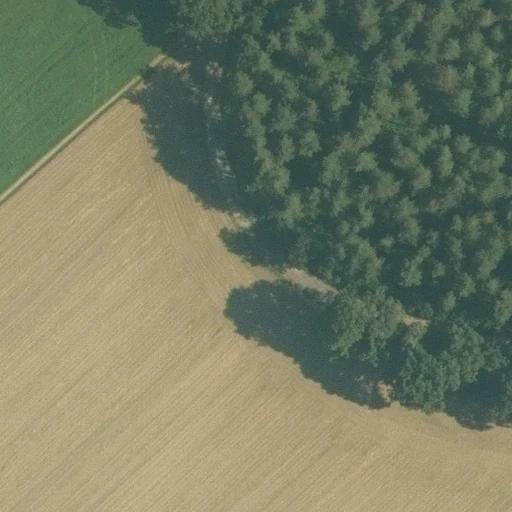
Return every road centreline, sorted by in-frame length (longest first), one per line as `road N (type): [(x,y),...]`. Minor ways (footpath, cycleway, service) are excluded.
road 1 (track): [(215,36),(215,128),(224,168),(249,228),(277,259),(356,307),(511,344)]
road 2 (track): [(215,36),(187,37),(0,202)]
